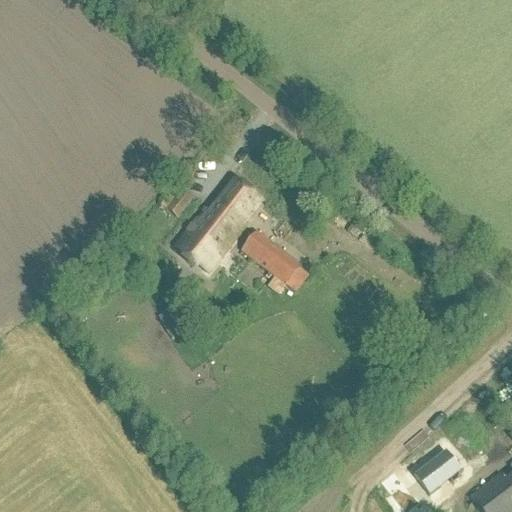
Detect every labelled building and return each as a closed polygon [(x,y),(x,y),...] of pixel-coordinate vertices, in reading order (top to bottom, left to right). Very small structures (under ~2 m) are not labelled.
[(238,227),(256,205),(232,186),(206,218),(201,215),(171,253),(204,280),(243,231),(238,227)] [(183,194),(167,214),(177,222),(193,202),(183,194)] [(285,291),(302,270),(256,234),(240,255),(285,291)] [(373,299),(400,321),(411,308),(385,286),(373,299)] [(141,325),(127,327),(131,349),(145,346),(141,325)] [(476,511),(511,511),(511,463),(506,468),(511,475),(501,483),(496,476),(466,499),(476,511)]
